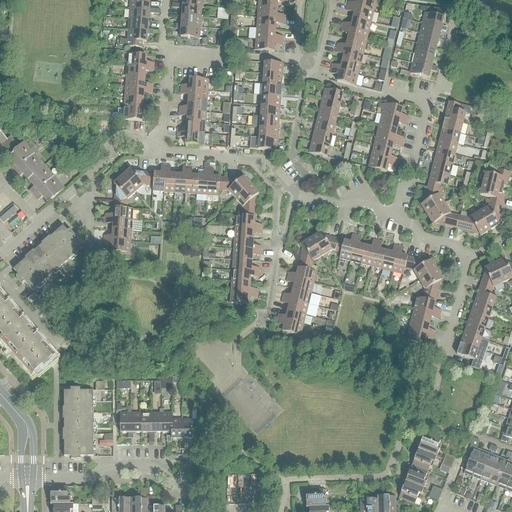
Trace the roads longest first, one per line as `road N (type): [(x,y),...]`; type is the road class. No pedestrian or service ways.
road 1 (residential): [(36,221),(119,136),(154,138)]
road 2 (residential): [(154,138),(158,150),(267,163),(287,186)]
road 3 (residential): [(169,59),(176,53),(297,60)]
road 4 (residential): [(305,75),(427,102)]
road 5 (residential): [(397,221),(427,102)]
